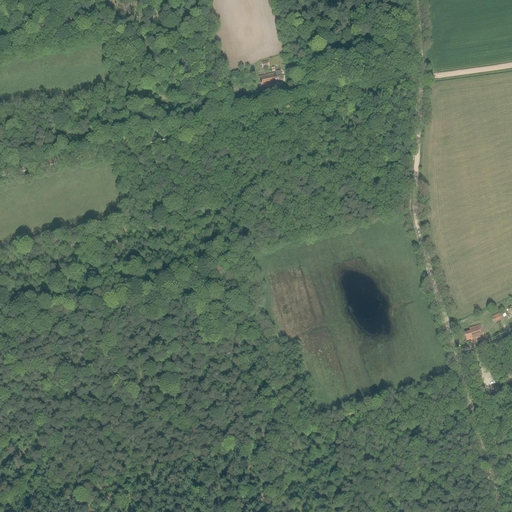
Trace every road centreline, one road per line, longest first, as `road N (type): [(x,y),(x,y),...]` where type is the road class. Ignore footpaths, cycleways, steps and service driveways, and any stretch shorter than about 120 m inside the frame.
road 1 (track): [(461,372),(413,212),(420,77)]
road 2 (track): [(0,172),(267,110)]
road 3 (track): [(267,110),(417,78)]
road 4 (track): [(502,511),(461,372)]
